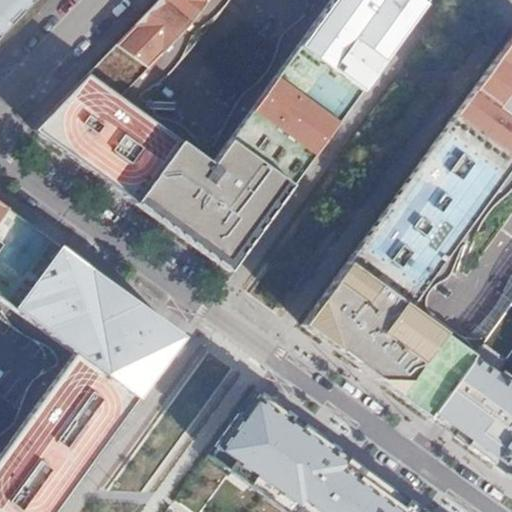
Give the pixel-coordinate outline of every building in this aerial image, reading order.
[(0,0),(0,30),(29,0),(0,0)] [(141,214),(225,274),(424,0),(156,0),(28,133),(135,210),(141,214)] [(511,26),(295,324),(307,333),(322,343),(427,419),(434,409),(475,353),(430,319),(409,305),(451,248),(511,163),(511,26)] [(105,283),(0,206),(0,302),(72,355),(0,454),(0,511),(51,511),(180,337),(105,283)] [(511,378),(498,369),(509,354),(487,337),(475,353),(434,409),(458,427),(452,436),(503,474),(511,480),(511,378)] [(420,511),(291,418),(253,390),(203,459),(227,477),(230,473),(281,511),(420,511)]
